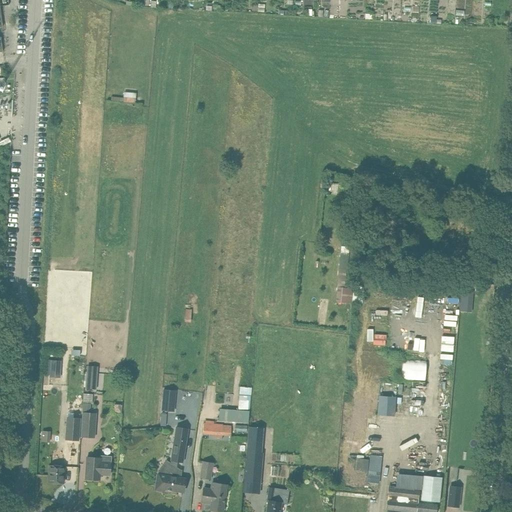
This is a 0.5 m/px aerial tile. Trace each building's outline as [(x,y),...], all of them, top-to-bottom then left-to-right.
[(135,103),(136,93),(124,92),(123,102),(135,103)] [(354,287),(346,287),(350,247),(342,246),(336,301),(353,303),(354,287)] [(461,291),(461,299),(472,300),(473,292),(461,291)] [(444,315),(452,315),(452,303),(444,302),(444,315)] [(435,309),(423,309),(423,322),(436,321),(435,309)] [(420,357),(429,356),(428,348),(419,349),(420,357)] [(403,359),(403,379),(428,380),(428,359),(403,359)] [(60,378),(61,361),(51,360),(50,377),(60,378)] [(96,390),(97,373),(97,372),(97,368),(87,367),(86,371),(85,389),(96,390)] [(239,386),(237,409),(249,410),(250,387),(239,386)] [(163,390),(162,410),(174,411),(175,391),(163,390)] [(80,436),(81,436),(94,437),(95,413),(90,413),(90,404),(92,404),(92,394),(83,393),(80,436)] [(380,414),(396,415),(397,396),(381,395),(380,414)] [(113,404),(112,413),(121,413),(122,404),(113,404)] [(250,423),(251,412),(219,409),(218,421),(250,423)] [(158,426),(166,426),(167,414),(159,413),(158,426)] [(78,440),(80,418),(67,418),(66,439),(78,440)] [(222,435),(230,436),(230,426),(222,426),(222,425),(214,424),(214,421),(205,421),(205,423),(204,423),(203,433),(213,434),(213,438),(222,438),(222,435)] [(369,438),(382,439),(382,426),(370,426),(369,438)] [(180,479),(181,471),(177,470),(176,469),(177,461),(183,462),(188,429),(176,427),(170,464),(167,461),(158,472),(158,475),(157,475),(156,484),(164,485),(163,489),(183,492),(185,479),(180,479)] [(263,453),(247,452),(243,492),(259,493),(260,485),(263,453)] [(369,479),(382,479),(383,455),(370,454),(369,479)] [(100,456),(100,458),(87,457),(85,479),(99,480),(100,474),(110,475),(111,457),(100,456)] [(210,479),(213,463),(202,461),(200,478),(210,479)] [(64,466),(49,465),(48,482),(63,483),(64,466)] [(439,502),(442,477),(423,476),(421,500),(439,502)] [(203,487),(201,502),(211,504),(210,510),(222,511),(224,502),(225,498),(227,485),(214,482),(213,488),(210,488),(203,487)] [(418,503),(419,491),(417,491),(417,489),(389,486),(386,509),(409,511),(436,511),(437,505),(418,503)] [(460,487),(450,486),(448,505),(458,507),(460,487)] [(269,487),(267,501),(268,501),(266,511),(279,511),(281,504),(286,505),(289,490),(269,487)]
